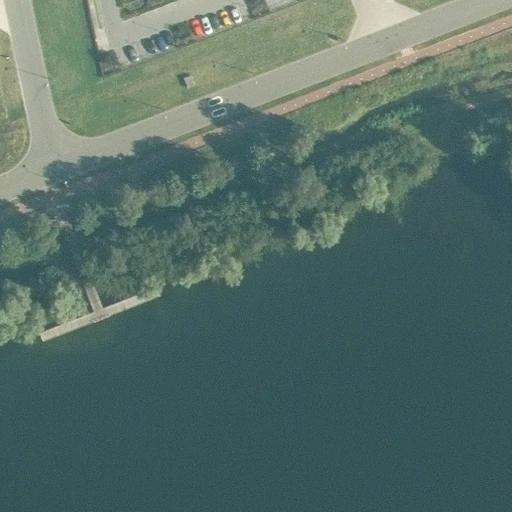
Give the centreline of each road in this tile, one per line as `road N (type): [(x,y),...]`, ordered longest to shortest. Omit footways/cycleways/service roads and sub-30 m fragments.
road 1 (unclassified): [(52,169),(491,0)]
road 2 (unclassified): [(16,0),(52,169)]
